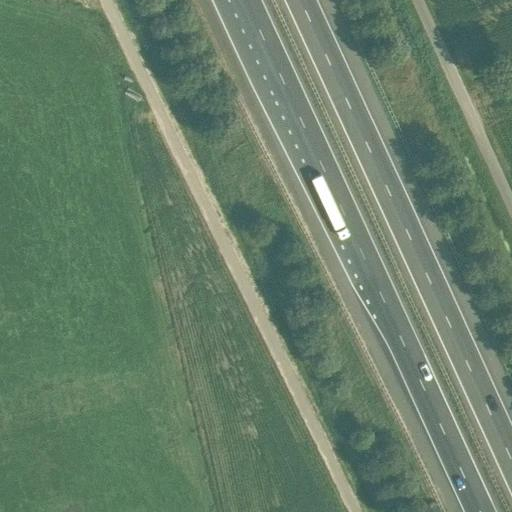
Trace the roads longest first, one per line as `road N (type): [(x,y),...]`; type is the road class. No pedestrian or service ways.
road 1 (motorway): [(244,0),(480,511)]
road 2 (motorway): [(511,469),(296,0)]
